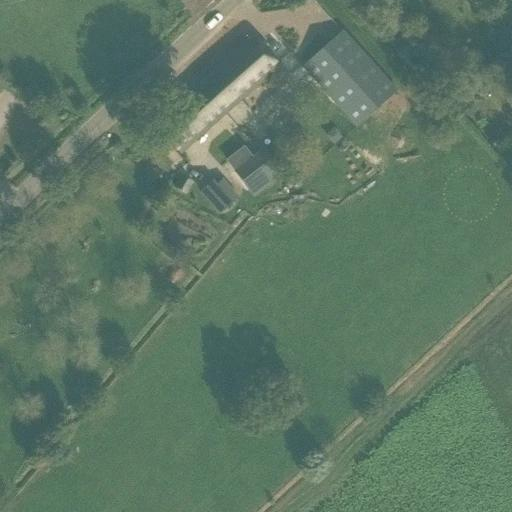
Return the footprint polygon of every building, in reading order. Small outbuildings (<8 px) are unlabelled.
[(342,34),(301,71),(355,131),(396,94),(342,34)] [(278,68),(265,54),(252,39),(154,126),(180,155),(278,68)] [(444,62),(425,40),(409,54),(428,76),(444,62)] [(478,85),(474,93),(484,98),(488,90),(478,85)] [(278,170),(263,149),(232,171),(247,192),(278,170)] [(185,195),(192,183),(182,176),(174,189),(185,195)] [(212,181),(198,193),(218,216),(232,203),(216,185),(212,181)]
